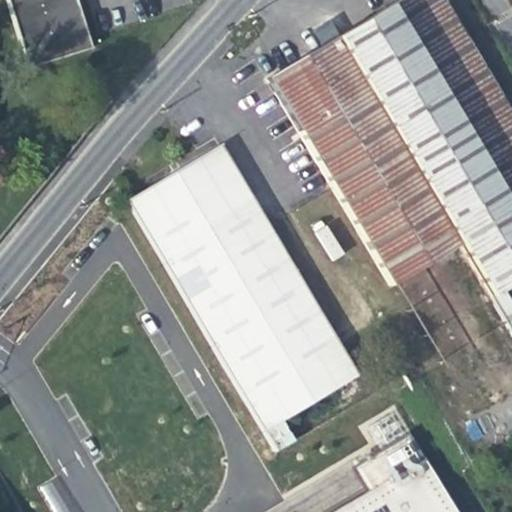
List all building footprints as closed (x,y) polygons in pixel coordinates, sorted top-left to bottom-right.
[(4,0),(25,68),(84,50),(68,0),(4,0)] [(68,0),(84,50),(90,49),(74,0),(68,0)] [(511,285),(511,130),(434,0),(400,0),(333,41),(326,27),(311,35),(319,49),(264,82),(386,290),(454,249),(486,301),(511,285)] [(127,199),(273,454),(291,444),(279,422),(351,377),(215,148),(127,199)] [(511,342),(511,341),(511,319),(502,326),(511,342)] [(373,451),(408,431),(393,406),(359,427),(373,451)] [(462,511),(417,434),(358,468),(369,488),(327,511),(462,511)]
